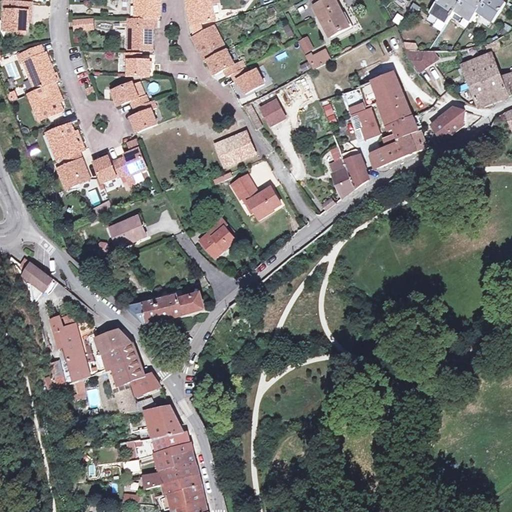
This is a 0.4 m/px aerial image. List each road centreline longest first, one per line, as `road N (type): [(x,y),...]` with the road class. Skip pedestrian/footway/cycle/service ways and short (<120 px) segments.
road 1 (residential): [(511,102),(476,133),(346,203),(237,289),(176,387)]
road 2 (residential): [(19,228),(135,330),(176,387)]
road 3 (residential): [(176,387),(199,432),(218,511)]
